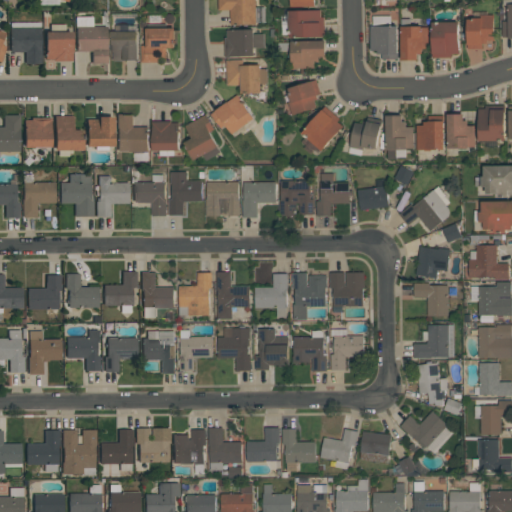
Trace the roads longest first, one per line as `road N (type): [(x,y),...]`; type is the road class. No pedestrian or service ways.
road 1 (residential): [(0,249),(359,243),(383,251),(389,273),(389,378),(370,397),(0,404)]
road 2 (residential): [(0,89),(164,93),(192,83)]
road 3 (residential): [(511,69),(440,87),(378,89),(361,81)]
